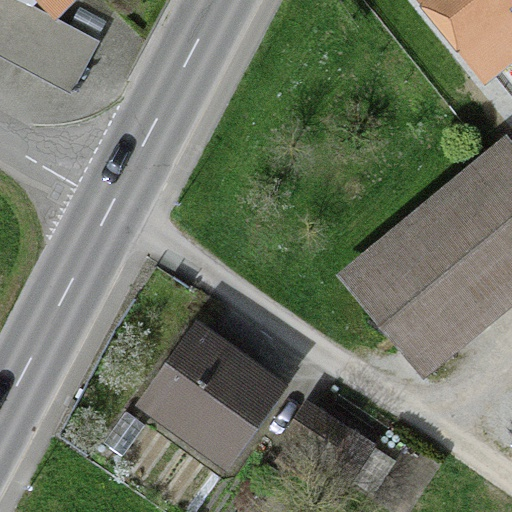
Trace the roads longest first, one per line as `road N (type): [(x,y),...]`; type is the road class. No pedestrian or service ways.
road 1 (primary): [(0,423),(114,206)]
road 2 (primary): [(114,206),(221,0)]
road 3 (residential): [(0,140),(114,206)]
